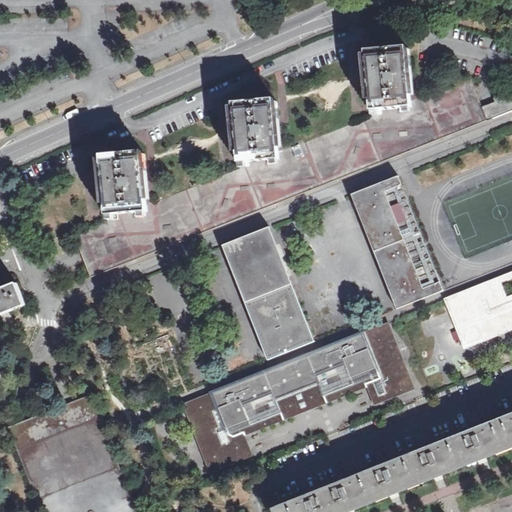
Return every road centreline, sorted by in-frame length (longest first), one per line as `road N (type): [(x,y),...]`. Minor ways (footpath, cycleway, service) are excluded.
road 1 (residential): [(48,307),(511,118)]
road 2 (secondary): [(0,158),(365,0)]
road 3 (residential): [(259,484),(511,386)]
